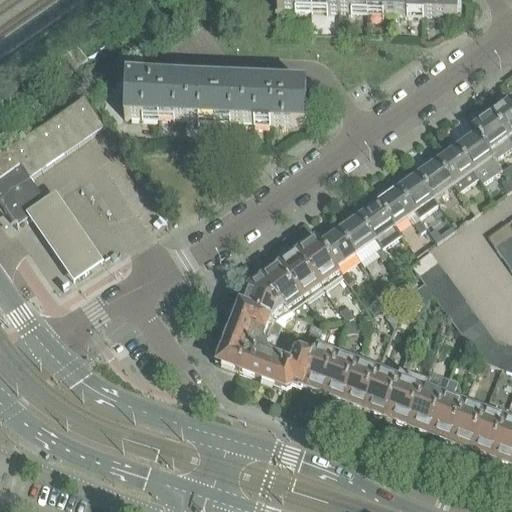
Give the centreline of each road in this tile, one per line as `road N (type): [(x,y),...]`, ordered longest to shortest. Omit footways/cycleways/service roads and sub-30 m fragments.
road 1 (residential): [(47,350),(366,138)]
road 2 (secondary): [(0,406),(61,449),(192,494)]
road 3 (secondary): [(230,441),(133,412),(78,383),(47,350)]
road 4 (residential): [(366,138),(322,74),(216,69),(204,54)]
road 5 (residential): [(366,138),(511,35)]
road 6 (secondary): [(377,495),(230,441)]
